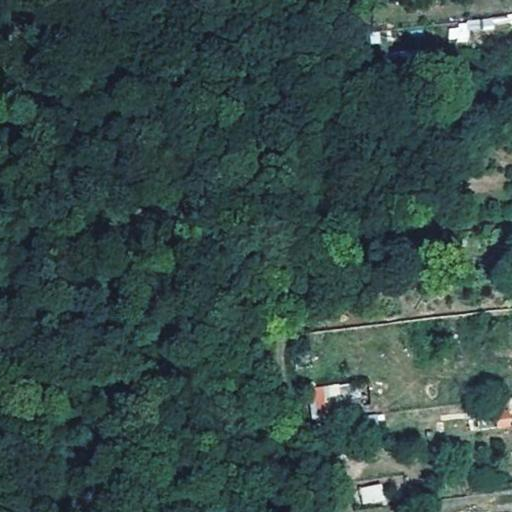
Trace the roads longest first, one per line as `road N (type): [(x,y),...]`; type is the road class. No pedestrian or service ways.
road 1 (track): [(96,0),(291,416)]
road 2 (track): [(272,363),(277,274),(308,124),(366,0)]
